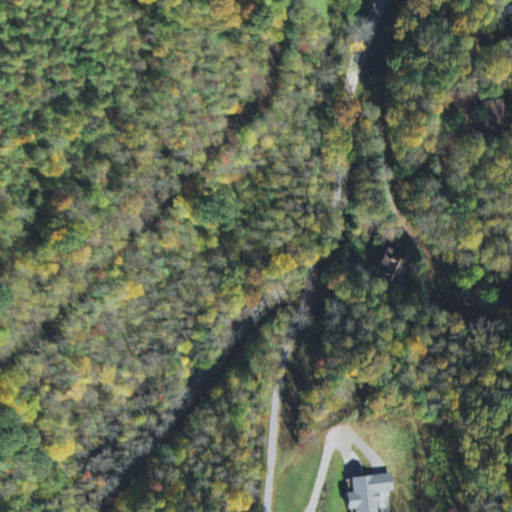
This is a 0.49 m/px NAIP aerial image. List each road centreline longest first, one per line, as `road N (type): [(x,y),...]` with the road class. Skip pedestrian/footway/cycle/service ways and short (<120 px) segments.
road 1 (residential): [(82,511),(335,232)]
road 2 (residential): [(361,57),(384,139),(390,201),(419,238),(428,302),(447,313),(511,302)]
road 3 (residential): [(335,232),(350,98),(383,0)]
